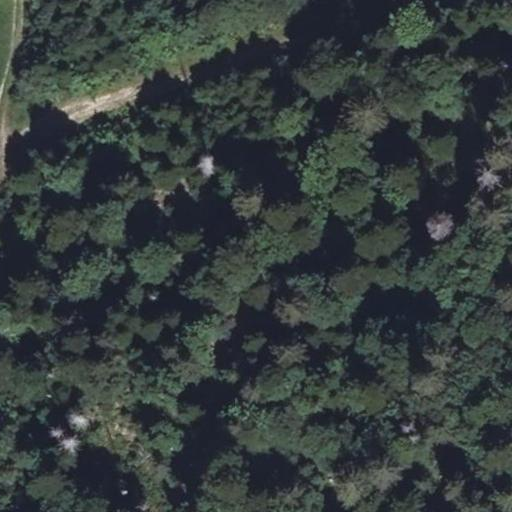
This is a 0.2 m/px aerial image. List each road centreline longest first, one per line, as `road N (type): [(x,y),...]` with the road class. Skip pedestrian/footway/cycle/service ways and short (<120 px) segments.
road 1 (track): [(410,0),(0,139)]
road 2 (track): [(21,0),(0,162)]
